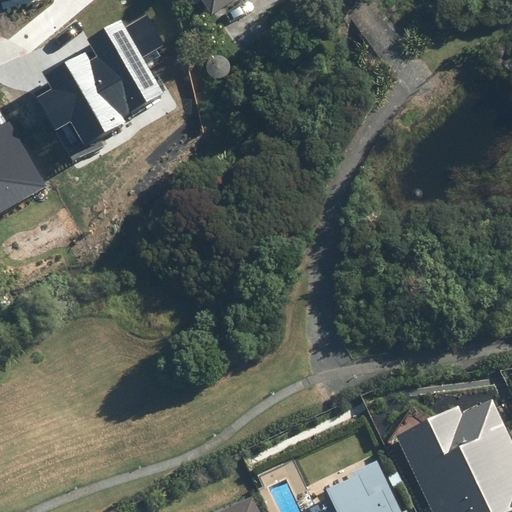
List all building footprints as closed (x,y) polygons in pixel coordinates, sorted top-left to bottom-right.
[(200,0),(218,23),(249,0),(200,0)] [(37,98),(54,131),(72,122),(84,143),(123,123),(120,118),(164,95),(123,17),(82,38),(87,46),(44,68),(55,89),(37,98)] [(0,216),(55,182),(13,116),(0,124),(0,216)] [(400,444),(432,511),(511,511),(511,445),(495,410),(464,424),(460,416),(400,444)] [(396,511),(375,468),(352,479),(355,485),(350,487),(354,497),(324,511),(396,511)] [(259,511),(255,503),(236,511),(259,511)]
